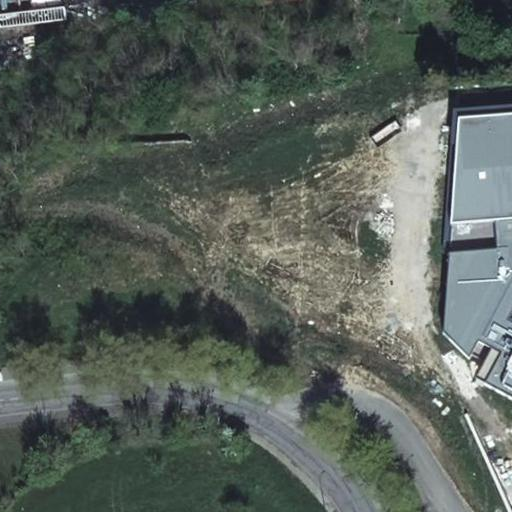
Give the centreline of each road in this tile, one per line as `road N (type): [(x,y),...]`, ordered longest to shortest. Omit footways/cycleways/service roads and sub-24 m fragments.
road 1 (tertiary): [(287,426),(154,386),(0,401)]
road 2 (residential): [(453,511),(399,426),(373,405),(327,400),(287,426)]
